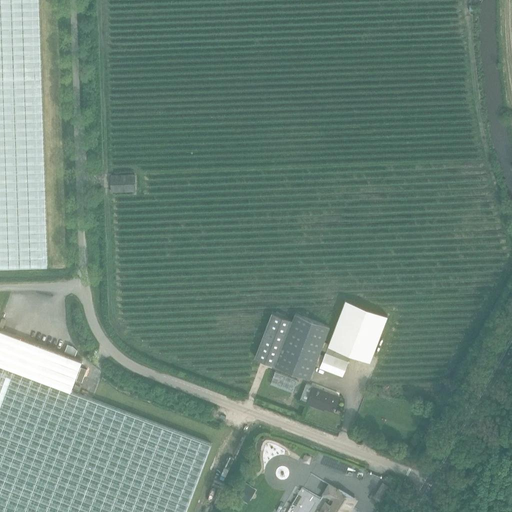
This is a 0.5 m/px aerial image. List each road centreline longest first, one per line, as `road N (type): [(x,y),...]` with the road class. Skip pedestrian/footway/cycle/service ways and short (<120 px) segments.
road 1 (unclassified): [(431,483),(119,346),(102,331),(76,266),(66,0)]
road 2 (secondary): [(431,483),(511,340)]
